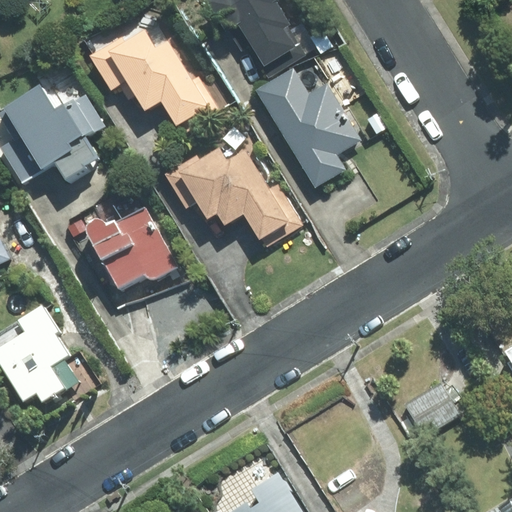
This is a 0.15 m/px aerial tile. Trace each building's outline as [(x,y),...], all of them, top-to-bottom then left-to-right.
[(216,0),(219,4),(209,11),(225,33),(232,27),(267,74),(294,54),(283,38),(288,34),(274,15),(284,8),(277,0),(216,0)] [(316,19),(295,31),(313,62),(334,51),(316,19)] [(99,57),(90,63),(109,97),(118,91),(136,124),(160,111),(173,133),(207,114),(169,47),(154,56),(145,40),(122,53),(112,34),(92,45),(99,57)] [(364,92),(339,57),(320,71),(345,106),(364,92)] [(294,75),(257,98),(316,193),(345,175),(335,160),(359,145),(324,89),(308,99),(294,75)] [(61,115),(46,91),(0,120),(0,151),(22,187),(50,169),(65,193),(102,170),(84,142),(104,130),(85,100),(61,115)] [(303,231),(276,186),(267,191),(249,160),(227,173),(219,158),(203,167),(196,154),(161,174),(184,213),(193,208),(206,230),(219,222),(232,243),(251,232),(264,255),(303,231)] [(181,276),(149,214),(109,233),(106,227),(83,238),(116,301),(143,286),(147,294),(181,276)] [(0,333),(0,375),(21,408),(32,400),(38,409),(76,384),(63,365),(73,358),(40,308),(0,333)] [(511,351),(501,359),(511,375),(511,351)] [(462,421),(444,386),(397,411),(415,445),(462,421)] [(248,511),(243,504),(230,511),(298,511),(276,477),(248,496),(257,510),(252,511),(248,511)] [(511,511),(511,503),(498,511),(511,511)]
